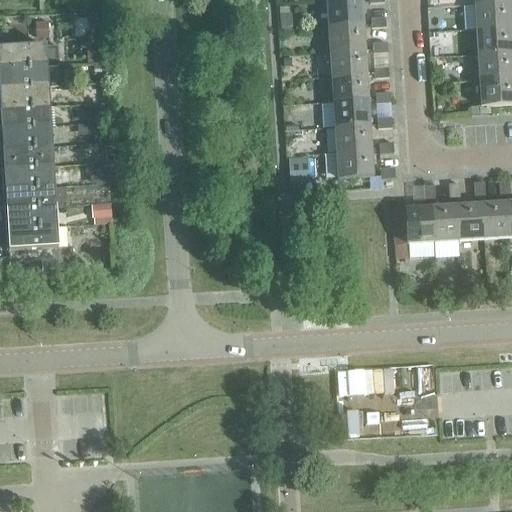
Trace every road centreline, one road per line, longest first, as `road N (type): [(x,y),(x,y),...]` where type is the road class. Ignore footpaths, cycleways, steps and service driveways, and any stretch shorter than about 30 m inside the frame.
road 1 (tertiary): [(162,0),(182,349)]
road 2 (tertiary): [(182,349),(511,331)]
road 3 (residential): [(398,0),(409,161),(511,154)]
road 4 (tertiary): [(0,359),(182,349)]
